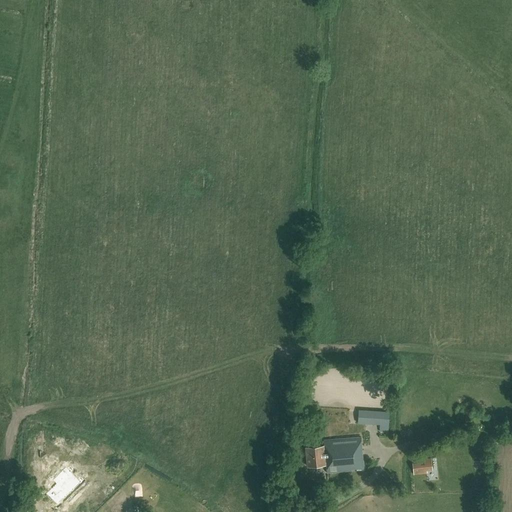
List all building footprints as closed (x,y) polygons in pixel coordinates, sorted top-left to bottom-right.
[(291,445),(302,438),(298,431),(287,439),(291,445)] [(364,468),(361,436),(335,439),(336,441),(323,443),(324,445),(306,447),(308,466),(326,464),(327,472),(364,468)] [(69,445),(40,473),(52,485),(46,491),(60,506),(55,507),(50,511),(124,511),(120,507),(115,501),(113,491),(104,492),(103,487),(100,483),(110,473),(87,450),(80,456),(69,445)] [(414,473),(426,472),(426,469),(431,468),(430,459),(419,460),(419,463),(413,463),(414,473)] [(198,501),(192,511),(201,511),(205,504),(198,501)]
